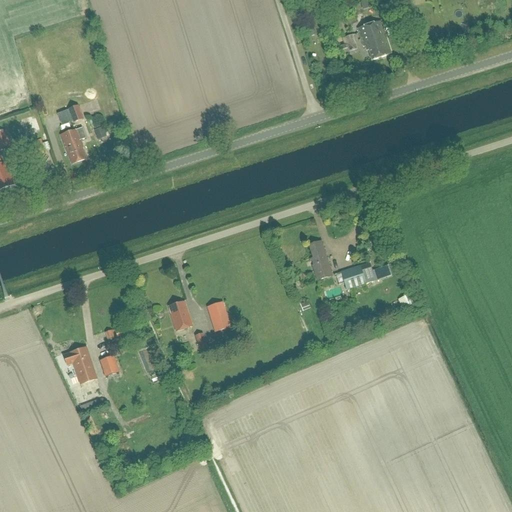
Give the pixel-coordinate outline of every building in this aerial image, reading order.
[(344,33),(339,15),(328,18),(333,36),(344,33)] [(392,55),(381,22),(358,30),(364,48),(366,48),(367,52),(369,52),(372,62),(392,55)] [(318,35),(315,27),(308,29),(311,37),(318,35)] [(357,50),(353,36),(344,39),(346,46),(338,48),(339,52),(347,50),(348,53),(357,50)] [(83,120),(78,107),(69,110),(73,124),(83,120)] [(10,147),(4,131),(0,132),(0,149),(1,151),(10,147)] [(83,148),(77,131),(60,137),(66,153),(67,152),(72,165),(86,160),(82,149),(83,148)] [(35,144),(38,156),(47,154),(44,141),(35,144)] [(0,190),(13,186),(5,163),(0,164),(0,190)] [(331,277),(320,243),(309,246),(313,259),(311,259),(313,266),(312,266),(317,282),(331,277)] [(368,266),(341,274),(346,291),(373,283),(368,266)] [(342,289),(329,292),(331,300),(344,297),(342,289)] [(192,327),(184,303),(168,308),(176,332),(192,327)] [(218,313),(209,315),(212,324),(220,321),(223,331),(230,329),(222,304),(216,306),(218,313)] [(126,330),(125,327),(115,330),(117,338),(123,336),(125,344),(133,341),(129,329),(126,330)] [(207,349),(203,335),(195,338),(199,351),(207,349)] [(97,380),(86,349),(64,357),(67,367),(73,365),(80,386),(97,380)] [(118,373),(113,358),(100,363),(105,378),(118,373)]
